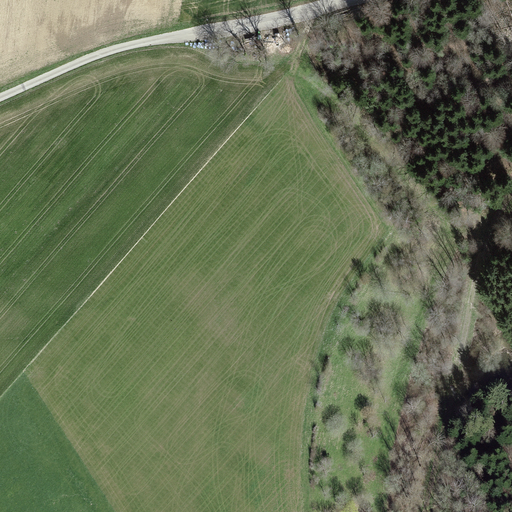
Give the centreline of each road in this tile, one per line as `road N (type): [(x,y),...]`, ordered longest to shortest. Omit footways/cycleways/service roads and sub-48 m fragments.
road 1 (track): [(320,0),(99,54),(0,98)]
road 2 (track): [(511,191),(479,255),(420,511)]
